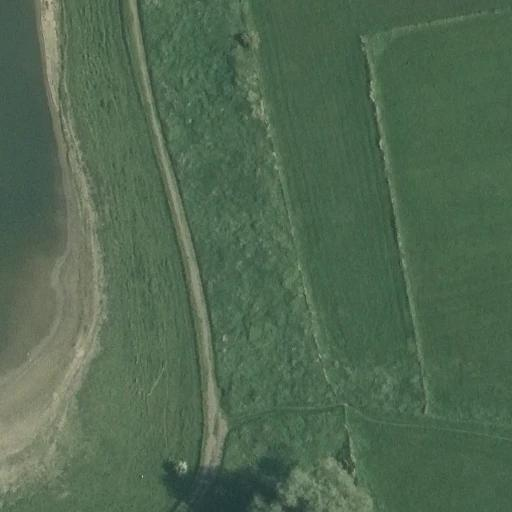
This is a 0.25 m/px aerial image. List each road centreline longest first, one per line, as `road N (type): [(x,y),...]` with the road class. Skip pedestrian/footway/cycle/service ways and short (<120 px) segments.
road 1 (track): [(130,0),(191,259),(210,357),(211,417)]
road 2 (track): [(211,417),(336,412),(511,448)]
